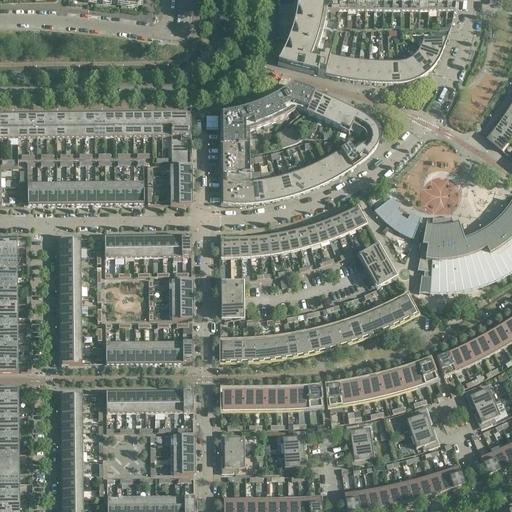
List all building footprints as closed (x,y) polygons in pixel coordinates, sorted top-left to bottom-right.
[(445,44),(450,33),(450,31),(453,21),(456,0),(297,0),(297,2),(297,8),(296,12),(296,16),(295,20),(294,24),(293,27),(293,29),(291,34),(290,38),(289,42),(285,51),(285,52),(283,55),(279,62),(278,64),(277,66),(282,68),(288,69),(316,77),(322,78),(331,80),(335,81),(341,82),(346,83),(351,84),(360,85),(368,86),(377,86),(381,87),(388,87),(396,87),(400,86),(401,86),(404,86),(406,86),(410,85),(413,84),(416,82),(418,82),(420,81),(422,79),(424,78),(426,76),(428,75),(430,73),(431,72),(432,71),(434,69),(435,67),(437,64),(438,62),(441,55),(442,53),(443,51),(444,48),(445,44)] [(305,115),(314,95),(308,93),(301,91),(299,90),(292,88),(290,89),(287,92),(283,94),(279,97),(273,100),(269,102),(265,104),(263,105),(272,125),(276,123),(280,121),(287,117),(297,111),(305,115)] [(314,120),(322,99),(317,97),(314,95),(305,115),(314,120)] [(323,123),(331,103),(322,99),(314,120),(323,123)] [(331,127),(340,107),(331,103),(323,123),(331,127)] [(256,131),(261,129),(263,128),(268,126),(272,125),(263,105),(258,107),(253,109),(249,111),(243,112),(237,114),(230,115),(226,116),(222,117),(222,155),(242,155),(249,155),(249,131),(256,131)] [(340,131),(349,111),(340,107),(331,127),(340,131)] [(353,125),(355,120),(357,115),(356,115),(349,111),(340,131),(348,135),(353,125)] [(359,116),(357,115),(355,120),(353,125),(362,131),(372,126),(369,123),(368,122),(366,120),(364,119),(361,118),(359,116)] [(162,139),(162,117),(152,118),(152,139),(162,139)] [(171,139),(171,117),(162,117),(162,139),(171,139)] [(190,168),(190,129),(189,129),(189,118),(181,118),(181,117),(171,117),(171,139),(171,168),(190,168)] [(66,140),(66,118),(56,119),(56,140),(66,140)] [(75,140),(75,118),(66,118),(66,140),(75,140)] [(85,140),(85,118),(75,118),(75,140),(85,140)] [(95,140),(94,118),(85,118),(85,140),(95,140)] [(104,140),(104,118),(94,118),(95,140),(104,140)] [(114,140),(114,118),(104,118),(104,140),(114,140)] [(123,139),(123,118),(114,118),(114,140),(123,139)] [(133,139),(133,118),(123,118),(123,139),(133,139)] [(143,139),(142,118),(133,118),(133,139),(143,139)] [(152,139),(152,118),(142,118),(143,139),(152,139)] [(18,141),(17,119),(8,119),(8,141),(18,141)] [(27,140),(27,119),(17,119),(18,141),(27,140)] [(37,140),(37,119),(27,119),(27,140),(37,140)] [(47,140),(47,119),(37,119),(37,140),(47,140)] [(56,140),(56,119),(47,119),(47,140),(56,140)] [(511,122),(506,119),(504,123),(503,122),(500,126),(511,134),(511,122)] [(378,137),(378,135),(377,134),(377,132),(376,131),(375,130),(374,128),(372,126),(362,131),(364,132),(366,136),(367,139),(366,140),(365,144),(364,145),(377,147),(378,146),(378,144),(378,143),(378,141),(378,140),(378,138),(378,137)] [(511,134),(500,126),(497,129),(498,130),(495,134),(510,145),(511,142),(511,134)] [(510,145),(495,134),(492,138),(491,137),(488,141),(503,154),(506,150),(510,145)] [(374,151),(376,149),(377,148),(377,147),(364,145),(358,143),(352,150),(355,154),(362,164),(364,162),(366,160),(368,159),(370,157),(373,154),(374,151)] [(355,154),(352,150),(349,146),(341,151),(353,170),(357,167),(362,164),(355,154)] [(353,170),(341,151),(332,157),(344,176),(349,173),(353,170)] [(243,169),(242,155),(222,155),(222,169),(243,169)] [(250,184),(250,162),(249,155),(242,155),(243,169),(243,176),(243,184),(243,192),(248,192),(248,207),(255,206),(252,184),(250,184)] [(344,176),(332,157),(325,161),(335,181),(339,178),(344,176)] [(335,181),(325,161),(316,166),(326,186),(330,183),(335,181)] [(326,186),(316,166),(308,170),(316,190),(321,188),(326,186)] [(190,168),(171,168),(170,168),(170,178),(190,178),(190,168)] [(316,190),(308,170),(299,173),(306,194),(311,192),(316,190)] [(306,194),(299,173),(289,176),(296,197),(300,196),(306,194)] [(296,197),(289,176),(280,179),(286,200),(291,199),(296,197)] [(190,187),(190,178),(170,178),(170,188),(190,187)] [(286,200),(280,179),(271,181),(276,203),(281,202),(286,200)] [(276,203),(271,181),(262,183),(265,205),(273,203),(276,203)] [(265,205),(262,183),(252,184),(255,206),(260,206),(265,205)] [(248,207),(248,192),(243,192),(243,184),(222,184),(223,205),(226,206),(228,206),(232,206),(235,207),(239,207),(242,207),(248,207)] [(86,206),(86,185),(76,186),(76,206),(86,206)] [(95,206),(95,185),(86,185),(86,206),(95,206)] [(105,206),(105,185),(95,185),(95,206),(105,206)] [(115,205),(114,185),(105,185),(105,206),(115,205)] [(124,205),(124,185),(114,185),(115,205),(124,205)] [(134,205),(134,185),(124,185),(124,205),(134,205)] [(144,205),(144,185),(134,185),(134,205),(144,205)] [(38,206),(37,186),(27,186),(28,206),(38,206)] [(47,206),(47,186),(37,186),(38,206),(47,206)] [(57,206),(57,186),(47,186),(47,206),(57,206)] [(67,206),(66,186),(57,186),(57,206),(67,206)] [(76,206),(76,186),(66,186),(67,206),(76,206)] [(191,197),(190,187),(170,188),(170,197),(191,197)] [(191,207),(191,197),(170,197),(170,207),(191,207)] [(403,219),(401,217),(397,214),(395,213),(397,211),(393,206),(396,204),(392,200),(393,199),(392,199),(374,214),(378,218),(380,220),(381,222),(384,224),(385,225),(388,227),(389,229),(391,227),(395,230),(394,232),(398,234),(403,237),(407,239),(412,241),(412,242),(413,242),(421,220),(420,220),(415,218),(413,221),(408,218),(407,221),(403,219)] [(511,203),(510,206),(509,207),(506,211),(505,213),(503,215),(500,219),(498,221),(495,223),(492,226),(489,228),(487,230),(484,231),(480,234),(477,235),(473,237),(468,239),(464,240),(458,223),(453,225),(451,219),(447,220),(445,220),(441,221),(439,221),(436,221),(432,220),(432,224),(432,227),(427,226),(426,225),(417,273),(425,274),(425,272),(431,273),(429,297),(430,297),(430,295),(434,295),(438,295),(445,295),(449,295),(453,294),(457,294),(461,293),(465,292),(471,291),(475,290),(479,289),(485,287),(491,285),(496,282),(500,280),(504,278),(507,276),(511,274),(511,273),(511,203)] [(366,227),(357,209),(353,211),(353,212),(349,215),(357,231),(360,230),(366,227)] [(357,231),(349,215),(345,217),(344,216),(340,218),(348,236),(352,233),(357,231)] [(348,236),(340,218),(336,219),(336,220),(332,222),(339,239),(342,238),(348,236)] [(339,239),(332,222),(327,224),(327,223),(322,225),(329,243),(334,241),(339,239)] [(329,243),(322,225),(318,226),(319,227),(314,229),(320,246),(323,245),(329,243)] [(320,246),(314,229),(309,230),(309,229),(305,230),(310,249),(320,246)] [(310,249),(305,230),(300,232),(301,233),(296,234),(300,252),(310,249)] [(300,252),(296,234),(291,235),(291,234),(286,235),(291,254),(295,253),(300,252)] [(291,254),(286,235),(282,236),(282,237),(277,238),(281,256),(284,256),(291,254)] [(271,258),(268,238),(263,239),(264,240),(259,241),(261,259),(264,259),(271,258)] [(281,256),(277,238),(273,239),(272,238),(268,238),(271,258),(281,256)] [(17,248),(17,239),(0,239),(0,250),(5,250),(5,248),(17,248)] [(182,260),(182,239),(172,240),(172,260),(182,260)] [(191,260),(191,239),(182,239),(182,260),(191,260)] [(114,261),(114,240),(104,240),(105,261),(114,261)] [(124,261),(124,240),(114,240),(114,261),(124,261)] [(134,260),(134,240),(124,240),(124,261),(134,260)] [(143,260),(143,240),(134,240),(134,260),(143,260)] [(153,260),(153,240),(143,240),(143,260),(153,260)] [(163,260),(162,240),(153,240),(153,260),(163,260)] [(172,260),(172,240),(162,240),(163,260),(172,260)] [(261,259),(259,241),(254,241),(254,240),(249,241),(251,260),(261,259)] [(81,251),(81,241),(60,241),(60,251),(81,251)] [(231,261),(230,241),(220,242),(221,261),(231,261)] [(241,261),(240,242),(235,242),(235,241),(230,241),(231,261),(235,261),(241,261)] [(251,260),(249,241),(245,241),(245,242),(240,242),(241,261),(251,260)] [(0,258),(17,259),(17,249),(17,248),(5,248),(5,250),(0,250),(0,258)] [(392,272),(382,255),(380,257),(376,250),(361,258),(365,265),(363,267),(372,283),(375,281),(379,288),(393,280),(389,273),(392,272)] [(81,260),(81,251),(60,251),(60,261),(81,260)] [(17,269),(17,259),(0,258),(0,267),(5,267),(5,270),(17,269)] [(81,270),(81,260),(60,261),(61,270),(81,270)] [(0,277),(17,278),(17,269),(5,270),(5,267),(0,267),(0,277)] [(81,280),(81,270),(61,270),(61,280),(81,280)] [(18,286),(17,278),(0,277),(0,288),(5,289),(5,286),(18,286)] [(81,289),(81,280),(61,280),(61,289),(81,289)] [(290,289),(289,285),(289,282),(281,283),(282,291),(290,289)] [(192,293),(191,283),(171,283),(171,293),(192,293)] [(0,297),(18,297),(18,287),(18,286),(5,286),(5,289),(0,288),(0,297)] [(243,303),(243,295),(240,295),(240,287),(224,287),(224,295),(221,295),(221,304),(221,313),(224,313),(224,321),(241,321),(240,313),(243,313),(243,303)] [(81,299),(81,289),(61,289),(61,299),(81,299)] [(192,302),(192,293),(171,293),(171,303),(192,302)] [(18,308),(18,297),(0,297),(0,305),(6,306),(6,308),(18,308)] [(416,316),(406,298),(401,301),(396,304),(405,321),(409,319),(410,321),(413,319),(412,318),(416,316)] [(81,309),(81,299),(61,299),(61,309),(81,309)] [(192,312),(192,302),(171,303),(171,312),(192,312)] [(405,321),(396,304),(392,306),(387,308),(395,326),(399,324),(400,326),(403,324),(402,323),(405,321)] [(0,316),(18,316),(18,308),(6,308),(6,306),(0,305),(0,316)] [(395,326),(387,308),(383,310),(377,313),(385,331),(389,329),(389,331),(393,329),(392,328),(395,326)] [(81,318),(81,309),(61,309),(61,318),(81,318)] [(192,322),(192,312),(171,312),(172,322),(192,322)] [(385,331),(377,313),(367,317),(375,335),(378,334),(379,335),(383,334),(382,332),(385,331)] [(18,325),(18,316),(0,316),(0,327),(6,327),(6,325),(18,325)] [(375,335),(367,317),(357,321),(364,339),(368,338),(369,339),(372,338),(371,336),(375,335)] [(82,328),(81,318),(61,318),(61,328),(82,328)] [(364,339),(357,321),(347,324),(354,343),(357,342),(358,343),(362,342),(361,340),(364,339)] [(511,324),(510,322),(502,328),(511,344),(511,324)] [(354,343),(347,324),(337,328),(343,346),(347,345),(347,347),(351,346),(350,344),(354,343)] [(0,335),(18,336),(18,326),(18,325),(6,325),(6,327),(0,327),(0,335)] [(82,337),(82,328),(61,328),(61,338),(82,337)] [(343,346),(337,328),(327,331),(332,349),(336,348),(337,350),(340,349),(340,347),(343,346)] [(511,344),(502,328),(497,330),(493,333),(503,350),(511,344)] [(332,349),(327,331),(317,333),(322,352),(325,351),(326,353),(329,352),(329,350),(332,349)] [(322,352),(317,333),(307,336),(311,355),(314,354),(315,356),(319,355),(318,353),(322,352)] [(503,350),(493,333),(488,336),(484,338),(484,339),(494,355),(503,350)] [(18,346),(18,336),(0,335),(0,344),(6,344),(6,347),(18,346)] [(311,355),(307,336),(301,337),(296,338),(300,357),(303,356),(304,358),(307,357),(307,356),(311,355)] [(82,347),(82,337),(61,338),(61,347),(82,347)] [(300,357),(296,338),(286,339),(289,359),(292,358),(293,360),(296,360),(296,358),(300,357)] [(494,355),(484,339),(484,338),(480,340),(475,343),(484,361),(494,355)] [(289,359),(286,339),(279,341),(275,341),(278,360),(281,360),(282,362),(285,361),(285,359),(289,359)] [(278,360),(275,341),(265,342),(267,362),(270,361),(270,363),(274,363),(274,361),(278,360)] [(267,362),(265,342),(254,343),(255,363),(259,362),(259,364),(263,364),(263,362),(267,362)] [(255,363),(254,343),(250,343),(243,344),(244,363),(248,363),(248,365),(252,365),(252,363),(255,363)] [(484,361),(475,343),(470,345),(466,348),(466,349),(475,366),(484,361)] [(0,354),(18,355),(18,346),(6,347),(6,344),(0,344),(0,354)] [(233,364),(233,344),(221,344),(222,364),(225,364),(225,366),(229,366),(229,364),(233,364)] [(244,363),(243,344),(237,344),(233,344),(233,364),(237,364),(237,365),(240,365),(240,363),(244,363)] [(125,366),(125,345),(115,346),(115,366),(125,366)] [(135,366),(135,345),(125,345),(125,366),(135,366)] [(144,366),(144,345),(135,345),(135,366),(144,366)] [(154,366),(154,345),(144,345),(144,366),(154,366)] [(164,366),(163,345),(154,345),(154,366),(164,366)] [(173,366),(173,345),(163,345),(164,366),(173,366)] [(183,365),(183,345),(173,345),(173,366),(183,365)] [(192,365),(192,345),(183,345),(183,365),(192,365)] [(115,366),(115,346),(105,346),(106,366),(115,366)] [(82,357),(82,347),(61,347),(61,357),(82,357)] [(475,366),(466,349),(466,348),(456,352),(465,370),(475,366)] [(465,370),(456,352),(447,356),(455,375),(465,370)] [(18,363),(18,355),(0,354),(0,365),(6,366),(6,363),(18,363)] [(455,375),(447,356),(436,361),(443,380),(455,375)] [(82,367),(82,357),(61,357),(62,367),(82,367)] [(0,374),(18,374),(18,364),(18,363),(6,363),(6,366),(0,365),(0,374)] [(437,382),(430,366),(429,364),(418,368),(425,387),(437,382)] [(425,387),(418,368),(408,371),(415,390),(425,387)] [(415,390),(408,371),(399,374),(399,375),(404,393),(415,390)] [(404,393),(399,375),(399,374),(394,376),(389,377),(394,396),(404,393)] [(394,396),(389,377),(379,380),(379,381),(383,399),(394,396)] [(383,399),(379,381),(379,380),(369,382),(373,401),(383,399)] [(373,401),(369,382),(364,383),(359,384),(359,385),(362,404),(373,401)] [(362,404),(359,385),(359,384),(354,385),(348,386),(352,406),(362,404)] [(352,406),(348,386),(338,388),(341,407),(352,406)] [(341,407),(338,388),(326,389),(329,409),(341,407)] [(19,401),(19,389),(0,389),(0,398),(7,398),(7,401),(19,401)] [(321,410),(320,393),(319,390),(307,391),(309,411),(321,410)] [(493,405),(488,391),(482,393),(480,390),(476,392),(477,395),(469,399),(471,404),(469,405),(472,411),(474,410),(475,413),(493,405)] [(309,411),(307,391),(297,392),(298,412),(309,411)] [(287,412),(287,394),(287,392),(282,393),(276,393),(277,413),(282,413),(287,412)] [(298,412),(297,392),(287,392),(287,394),(287,412),(298,412)] [(233,413),(233,393),(222,393),(222,413),(233,413)] [(244,413),(244,394),(244,393),(233,393),(233,413),(244,413)] [(255,413),(255,393),(244,393),(244,394),(244,413),(255,413)] [(266,413),(266,394),(266,393),(255,393),(255,413),(266,413)] [(277,413),(276,393),(266,393),(266,394),(266,413),(277,413)] [(126,416),(126,395),(116,396),(116,416),(126,416)] [(135,416),(135,395),(126,395),(126,416),(135,416)] [(145,416),(145,395),(135,395),(135,416),(145,416)] [(155,416),(154,395),(145,395),(145,416),(155,416)] [(164,415),(164,395),(154,395),(155,416),(164,415)] [(174,415),(174,395),(164,395),(164,415),(174,415)] [(183,415),(183,395),(174,395),(174,415),(183,415)] [(193,415),(193,395),(183,395),(183,415),(193,415)] [(82,406),(82,396),(62,396),(62,406),(82,406)] [(116,416),(116,396),(106,396),(106,416),(116,416)] [(0,409),(19,409),(19,401),(7,401),(7,398),(0,398),(0,409)] [(499,418),(493,405),(475,413),(476,416),(474,416),(477,422),(479,421),(481,426),(489,423),(490,426),(495,424),(494,421),(499,418)] [(82,416),(82,406),(62,406),(62,416),(82,416)] [(19,417),(19,409),(0,409),(0,420),(7,420),(7,418),(19,417)] [(431,426),(429,420),(427,421),(425,416),(417,419),(416,415),(411,417),(412,421),(406,422),(411,437),(430,430),(429,427),(431,426)] [(83,425),(82,416),(62,416),(62,425),(83,425)] [(0,428),(19,428),(19,419),(19,417),(7,418),(7,420),(0,420),(0,428)] [(83,435),(83,425),(62,425),(62,435),(83,435)] [(19,439),(19,428),(0,428),(0,436),(7,437),(7,439),(19,439)] [(371,446),(369,431),(363,432),(363,429),(357,429),(358,433),(349,434),(350,440),(348,440),(349,446),(351,446),(352,449),(371,446)] [(435,444),(433,439),(435,438),(433,432),(431,433),(430,430),(411,437),(416,451),(422,449),(423,452),(428,450),(427,447),(435,444)] [(83,444),(83,435),(62,435),(62,445),(83,444)] [(0,447),(19,448),(19,439),(7,439),(7,437),(0,436),(0,447)] [(306,451),(305,445),(303,445),(302,440),(294,440),(294,436),(288,437),(288,440),(282,441),(284,456),(303,454),(303,451),(306,451)] [(244,456),(244,441),(238,441),(238,437),(232,437),(232,441),(224,441),(224,447),(221,447),(221,453),(224,453),(224,456),(244,456)] [(193,448),(193,438),(173,438),(173,448),(193,448)] [(83,454),(83,444),(62,445),(62,454),(83,454)] [(374,461),(371,446),(352,449),(352,452),(350,453),(351,459),(353,459),(354,464),(362,463),(363,466),(368,466),(368,462),(374,461)] [(19,456),(19,448),(0,447),(0,458),(7,459),(7,456),(19,456)] [(511,467),(511,450),(510,447),(501,451),(509,469),(511,467)] [(193,458),(193,448),(173,448),(173,458),(193,458)] [(509,469),(501,451),(491,455),(499,474),(509,469)] [(83,464),(83,454),(62,454),(63,464),(83,464)] [(304,469),(304,464),(307,464),(306,457),(304,458),(303,454),(284,456),(285,471),(291,470),(291,474),(296,474),(296,470),(304,469)] [(499,474),(491,455),(480,460),(488,479),(499,474)] [(0,467),(19,467),(19,457),(19,456),(7,456),(7,459),(0,458),(0,467)] [(244,471),(244,456),(224,456),(224,459),(221,459),(222,466),(224,466),(224,471),(233,471),(233,475),(238,475),(238,471),(244,471)] [(193,468),(193,458),(173,458),(173,468),(193,468)] [(83,473),(83,464),(63,464),(63,473),(83,473)] [(20,478),(19,467),(0,467),(0,475),(7,475),(7,478),(20,478)] [(194,477),(193,468),(173,468),(173,478),(194,477)] [(465,487),(458,469),(453,470),(447,473),(453,492),(465,487)] [(83,483),(83,473),(63,473),(63,483),(83,483)] [(453,492),(447,473),(437,476),(443,495),(453,492)] [(0,486),(20,486),(20,478),(7,478),(7,475),(0,475),(0,486)] [(443,495),(437,476),(427,479),(433,498),(443,495)] [(433,498),(427,479),(417,482),(422,501),(433,498)] [(422,501),(417,482),(407,484),(412,504),(422,501)] [(83,493),(83,483),(63,483),(63,493),(83,493)] [(412,504),(407,484),(397,487),(401,506),(412,504)] [(20,494),(20,486),(0,486),(0,497),(8,497),(8,495),(20,494)] [(401,506),(397,487),(387,489),(391,509),(401,506)] [(391,509),(387,489),(377,491),(380,511),(391,509)] [(373,511),(380,511),(377,491),(366,493),(369,511),(373,511)] [(83,502),(83,493),(63,493),(63,502),(83,502)] [(369,511),(366,493),(356,495),(358,511),(369,511)] [(0,505),(20,505),(20,496),(20,494),(8,495),(8,497),(0,497),(0,505)] [(358,511),(356,495),(344,496),(346,511),(358,511)] [(322,511),(321,499),(309,500),(309,511),(322,511)] [(174,511),(175,500),(165,501),(165,511),(174,511)] [(184,511),(184,500),(175,500),(174,511),(184,511)] [(193,511),(194,500),(184,500),(184,511),(193,511)] [(309,511),(309,500),(298,501),(298,511),(309,511)] [(116,511),(117,501),(107,501),(107,511),(116,511)] [(126,511),(126,501),(117,501),(116,511),(126,511)] [(136,511),(136,501),(126,501),(126,511),(136,511)] [(146,511),(146,501),(136,501),(136,511),(146,511)] [(155,511),(155,501),(146,501),(146,511),(155,511)] [(165,511),(165,501),(155,501),(155,511),(165,511)] [(256,511),(256,501),(245,502),(245,511),(256,511)] [(266,511),(267,501),(256,501),(256,511),(266,511)] [(277,511),(278,501),(267,501),(266,511),(277,511)] [(288,511),(288,501),(278,501),(277,511),(288,511)] [(298,511),(298,501),(288,501),(288,511),(298,511)] [(83,511),(83,502),(63,502),(63,511),(83,511)] [(234,511),(234,502),(223,502),(223,511),(234,511)] [(245,511),(245,502),(234,502),(234,511),(245,511)]
